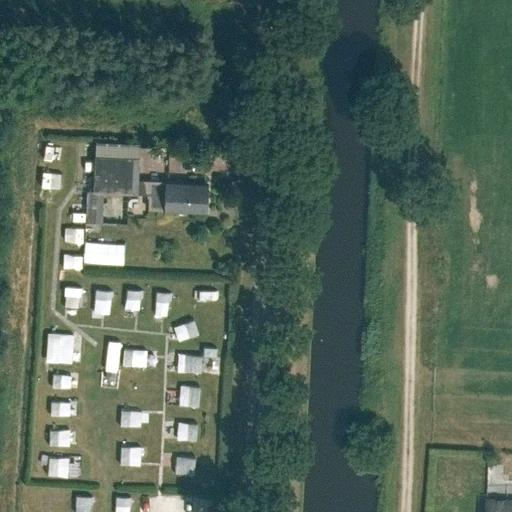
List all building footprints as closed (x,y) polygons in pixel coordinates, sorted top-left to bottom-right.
[(93,191),(87,191),(86,222),(101,223),(103,193),(149,195),(148,208),(206,211),(207,183),(138,180),(139,157),(95,155),(93,191)] [(82,240),(82,261),(124,262),(124,241),(82,240)] [(63,284),(62,305),(84,306),(85,285),(63,284)] [(92,310),(109,312),(112,288),(95,286),(92,310)] [(125,286),(124,306),(139,307),(140,288),(125,286)] [(155,289),(153,312),(167,314),(169,290),(155,289)] [(191,317),(172,325),(177,340),(197,332),(191,317)] [(59,363),(61,334),(49,334),(47,362),(59,363)] [(121,364),(145,364),(146,347),(122,346),(121,364)] [(176,352),(176,370),(199,370),(200,352),(176,352)] [(51,372),(51,385),(69,386),(70,373),(51,372)] [(196,405),(197,384),(178,383),(177,404),(196,405)] [(138,424),(140,410),(120,408),(119,423),(138,424)] [(175,438),(195,439),(195,421),(176,421),(175,438)] [(67,445),(69,429),(49,426),(47,442),(67,445)] [(120,444),(118,462),(138,463),(139,445),(120,444)] [(45,473),(67,475),(69,456),(47,454),(45,473)] [(172,472),(193,472),(193,454),(172,454),(172,472)] [(511,511),(511,502),(486,502),(485,511),(511,511)]
